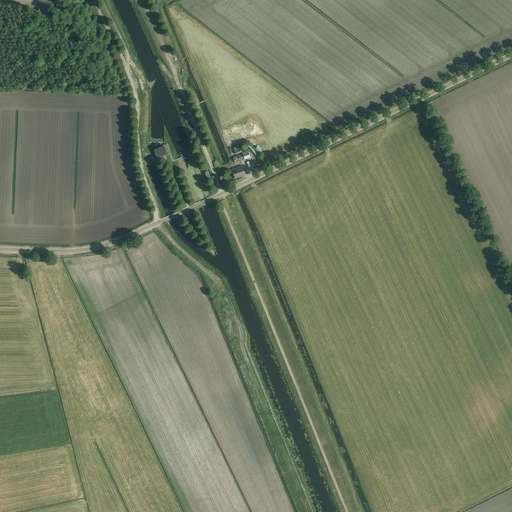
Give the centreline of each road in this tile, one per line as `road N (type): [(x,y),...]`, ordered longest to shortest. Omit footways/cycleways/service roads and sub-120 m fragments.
road 1 (unclassified): [(222,193),(511,55)]
road 2 (track): [(158,222),(140,156),(139,97),(93,0)]
road 3 (unclassified): [(63,250),(122,238),(222,193)]
road 4 (track): [(141,0),(203,147)]
